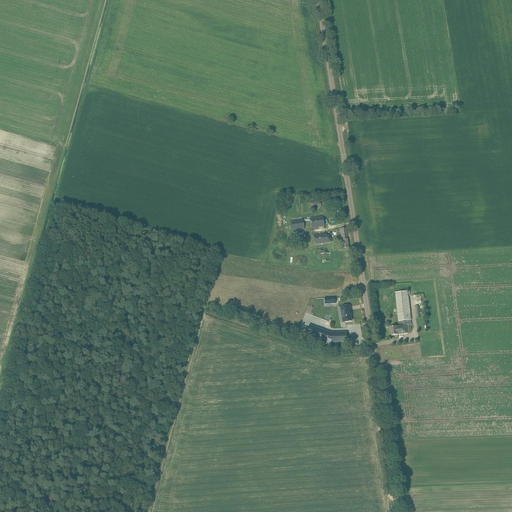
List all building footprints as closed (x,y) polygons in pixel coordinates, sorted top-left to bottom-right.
[(322,217),(310,218),(312,229),(324,227),(322,217)] [(303,221),(291,222),(292,230),(304,229),(303,221)] [(341,241),(342,249),(348,248),(346,228),(340,229),(341,241)] [(326,234),(313,236),(314,245),(331,243),(330,238),(328,238),(328,237),(326,237),(326,234)] [(350,311),(351,311),(350,305),(339,307),(340,313),(342,313),(344,322),(352,321),(350,311)] [(309,325),(305,336),(331,345),(331,343),(331,333),(309,325)] [(391,336),(407,333),(406,325),(390,328),(391,336)] [(331,333),(331,343),(347,342),(347,332),(331,333)]
